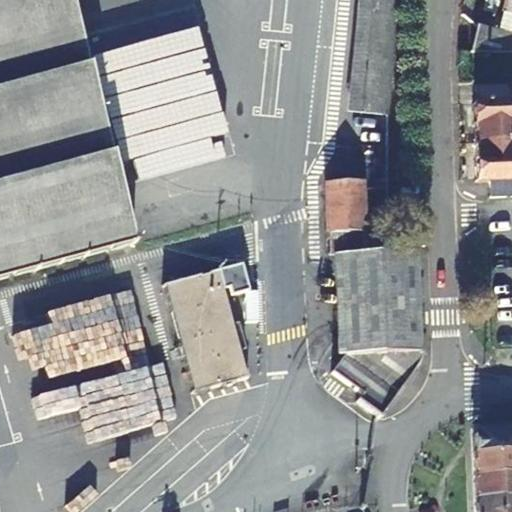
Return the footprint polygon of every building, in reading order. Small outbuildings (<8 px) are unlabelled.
[(0,0),(0,284),(132,248),(65,0),(0,0)] [(366,0),(355,116),(382,120),(394,0),(366,0)] [(511,0),(504,0),(497,29),(476,24),(469,52),(511,51),(511,0)] [(473,144),(511,142),(511,103),(503,104),(503,87),(475,88),(475,106),(472,106),(473,144)] [(511,142),(473,144),(475,181),(511,179),(511,142)] [(324,187),(327,257),(337,258),(361,256),(361,228),(360,185),(324,187)] [(337,258),(342,361),(329,377),(357,397),(352,405),(372,424),(420,357),(418,256),(387,257),(385,226),(361,228),(361,256),(337,258)] [(244,382),(215,274),(163,290),(191,397),(244,382)] [(53,327),(14,334),(23,388),(52,383),(66,462),(149,448),(123,297),(50,309),(53,327)] [(511,427),(471,429),(472,453),(511,451),(511,427)] [(511,451),(472,453),(473,477),(511,475),(511,451)] [(511,475),(473,477),(474,499),(511,497),(511,475)] [(511,511),(511,497),(474,499),(474,511),(511,511)]
